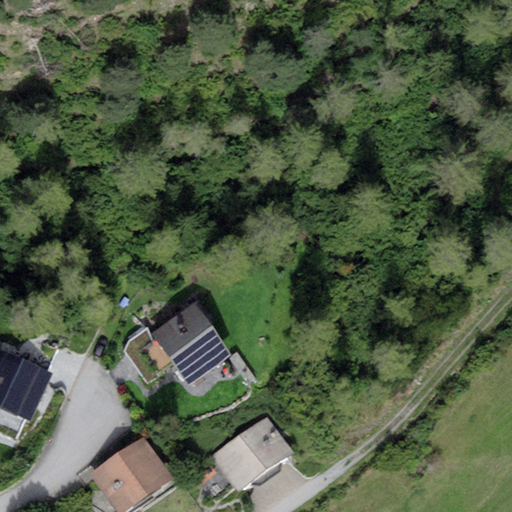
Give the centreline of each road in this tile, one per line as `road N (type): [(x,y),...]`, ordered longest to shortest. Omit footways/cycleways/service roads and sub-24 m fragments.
road 1 (track): [(336,482),(415,414),(511,308)]
road 2 (residential): [(13,511),(70,466),(95,421)]
